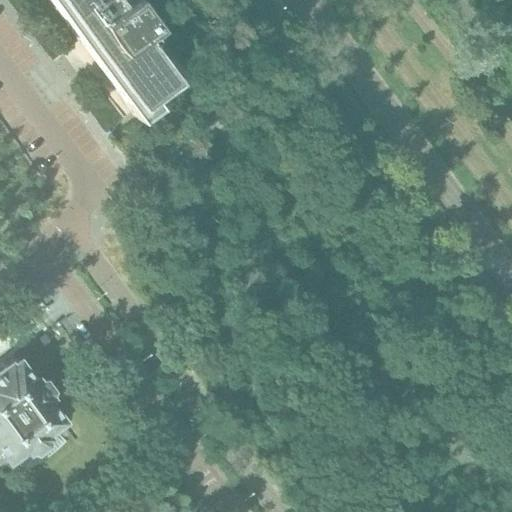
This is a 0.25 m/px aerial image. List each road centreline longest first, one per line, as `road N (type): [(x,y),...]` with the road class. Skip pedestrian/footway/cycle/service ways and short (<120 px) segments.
road 1 (residential): [(281,511),(70,222),(36,247)]
road 2 (tertiary): [(511,281),(302,0)]
road 3 (residential): [(36,247),(229,511)]
